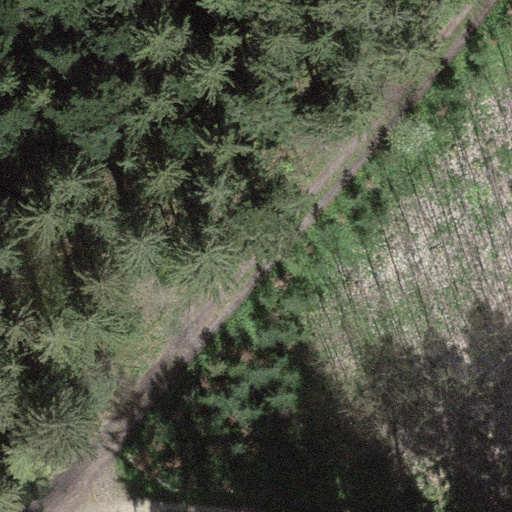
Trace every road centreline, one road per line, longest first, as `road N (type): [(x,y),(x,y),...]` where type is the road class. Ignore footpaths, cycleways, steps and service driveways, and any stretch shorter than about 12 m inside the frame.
road 1 (track): [(4,511),(465,0)]
road 2 (track): [(143,511),(237,501),(276,511)]
